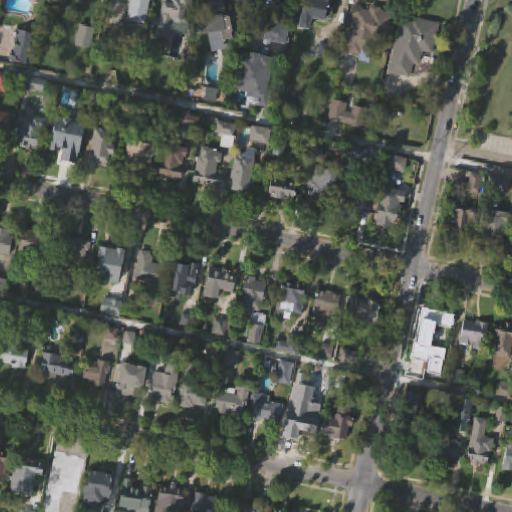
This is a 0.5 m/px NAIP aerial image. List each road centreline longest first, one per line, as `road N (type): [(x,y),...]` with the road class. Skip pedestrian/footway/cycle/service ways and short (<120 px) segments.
road 1 (tertiary): [(354,511),(476,0)]
road 2 (residential): [(0,183),(511,291)]
road 3 (residential): [(0,412),(482,511)]
